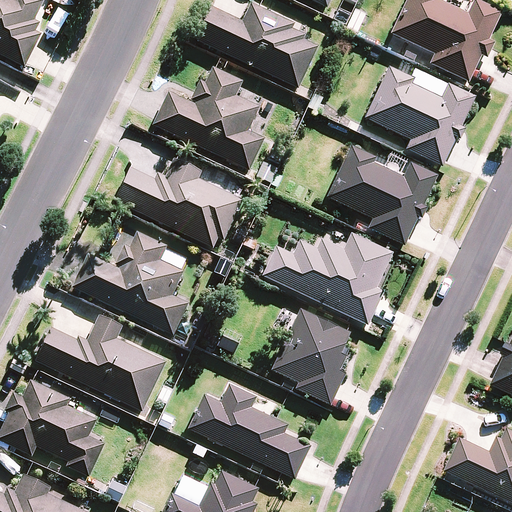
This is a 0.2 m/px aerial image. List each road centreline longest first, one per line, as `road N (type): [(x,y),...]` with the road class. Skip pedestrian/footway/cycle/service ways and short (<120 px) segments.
road 1 (residential): [(511,184),(360,511)]
road 2 (residential): [(135,0),(0,278)]
